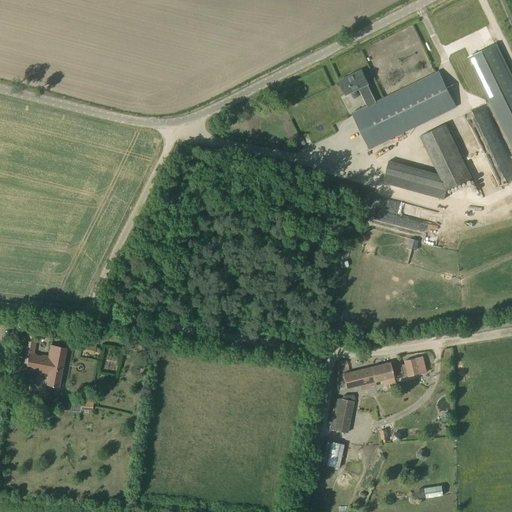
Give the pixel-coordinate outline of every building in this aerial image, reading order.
[(511,79),(495,44),(469,56),(511,143),(511,79)] [(359,88),(367,106),(352,113),(369,149),(456,106),(439,71),(376,102),(367,84),(368,83),(362,70),(339,81),(346,94),(359,88)] [(350,116),(333,124),(335,127),(352,119),(350,116)] [(447,190),(471,178),(445,124),(421,136),(440,175),(389,161),(386,172),(447,190)] [(437,229),(441,212),(399,202),(397,212),(403,214),(401,219),(399,218),(398,222),(413,225),(412,228),(421,230),(424,219),(431,220),(429,227),(437,229)] [(49,327),(30,325),(29,333),(49,335),(49,327)] [(24,333),(22,342),(18,367),(48,373),(46,385),(59,387),(66,347),(51,344),(48,356),(33,353),(36,335),(24,333)] [(85,341),(83,352),(98,355),(99,349),(92,347),(93,343),(85,341)] [(415,358),(405,361),(406,364),(402,365),(404,375),(408,374),(409,376),(419,374),(427,372),(423,356),(415,358)] [(347,388),(359,385),(361,390),(377,387),(375,381),(383,379),(384,383),(393,381),(392,377),(394,377),(390,362),(371,367),(343,374),(347,388)] [(343,394),(342,399),(335,398),(329,429),(348,432),(354,401),(353,401),(354,397),(343,394)] [(68,396),(67,410),(72,410),(72,411),(80,412),(80,410),(92,411),(93,398),(68,396)] [(387,430),(380,431),(381,439),(383,439),(383,442),(388,442),(387,438),(388,438),(387,430)] [(327,440),(321,464),(339,468),(344,444),(327,440)] [(428,498),(445,495),(443,484),(426,487),(428,498)]
